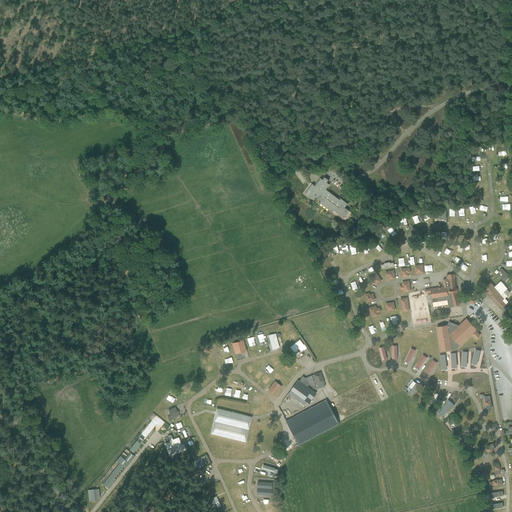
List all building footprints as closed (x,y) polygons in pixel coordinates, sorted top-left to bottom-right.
[(311,191),(308,195),(313,199),(314,196),(315,197),(316,195),(322,200),(322,201),(320,203),(322,204),(323,205),(333,212),(334,210),(336,212),(341,216),(347,209),(345,207),(345,206),(346,205),(347,203),(341,198),(339,200),(338,199),(337,198),(325,190),(322,188),(327,182),(328,180),(327,179),(325,177),(323,179),(322,179),(321,178),(318,182),(315,186),(311,191)] [(434,208),(434,219),(446,219),(446,209),(434,208)] [(410,219),(415,225),(419,222),(414,216),(410,219)] [(407,235),(413,238),(418,231),(413,227),(407,235)] [(501,268),(499,270),(497,268),(494,272),(504,281),(509,275),(501,268)] [(485,275),(491,281),(495,277),(490,271),(485,275)] [(455,306),(459,304),(459,302),(457,293),(458,291),(457,288),(456,286),(455,277),(454,274),(449,275),(446,275),(447,279),(443,279),(443,287),(431,289),(432,294),(432,298),(433,302),(448,300),(449,308),(455,306)] [(376,275),(372,278),(375,282),(376,284),(381,281),(376,275)] [(490,282),(484,287),(496,301),(501,307),(505,304),(508,302),(504,298),(507,296),(503,292),(506,289),(507,288),(501,282),(495,287),(490,282)] [(373,294),(366,296),(367,302),(374,300),(373,294)] [(474,296),(468,300),(471,305),(477,301),(474,296)] [(375,307),(370,309),(373,317),(378,315),(378,313),(376,309),(375,307)] [(351,311),(342,315),(344,320),(353,316),(351,311)] [(459,326),(457,325),(457,324),(456,325),(455,324),(453,323),(452,323),(450,322),(449,322),(447,325),(437,327),(440,351),(456,348),(472,333),(472,334),(473,335),(476,339),(480,335),(476,332),(475,331),(476,329),(472,325),(466,319),(459,326)] [(371,335),(376,333),(373,325),(367,327),(371,335)] [(276,333),(269,335),(272,349),(279,348),(276,333)] [(244,348),(242,339),(239,339),(239,341),(232,343),(235,351),(244,348)] [(303,350),(298,342),(289,348),(293,353),(298,350),(300,353),(303,350)] [(383,346),(378,348),(382,360),(387,359),(383,346)] [(410,348),(405,360),(410,362),(415,350),(410,348)] [(415,366),(420,369),(427,357),(422,355),(415,366)] [(424,372),(429,375),(437,363),(432,360),(424,372)] [(288,394),(304,405),(306,402),(308,404),(316,393),(307,386),(309,384),(314,389),(316,388),(316,389),(325,386),(324,382),(320,372),(313,375),(305,378),(302,376),(299,381),(298,380),(288,394)] [(482,373),(470,377),(472,384),(484,380),(482,373)] [(413,382),(410,386),(415,389),(419,384),(415,381),(416,380),(414,378),(412,381),(413,382)] [(275,382),(269,389),(276,393),(281,387),(275,382)] [(327,391),(324,388),(314,400),(317,403),(327,391)] [(414,400),(418,402),(424,391),(420,389),(414,400)] [(285,421),(298,445),(339,423),(326,399),(285,421)] [(171,419),(179,416),(175,407),(168,409),(171,419)] [(245,442),(252,417),(217,408),(210,433),(245,442)] [(454,423),(456,427),(460,425),(456,417),(448,421),(450,425),(454,423)] [(154,418),(148,424),(154,429),(160,421),(157,419),(156,420),(154,418)] [(185,449),(183,444),(181,445),(178,438),(173,440),(171,435),(168,436),(170,442),(165,444),(169,456),(185,449)] [(470,446),(466,438),(460,441),(463,449),(470,446)] [(137,440),(129,449),(133,452),(140,443),(137,440)] [(495,449),(494,444),(481,446),(482,452),(486,451),(486,452),(491,451),(491,450),(495,449)] [(119,463),(103,484),(108,489),(134,456),(130,452),(125,460),(120,456),(116,461),(119,463)] [(191,462),(194,470),(204,466),(201,458),(191,462)] [(499,470),(500,470),(499,464),(498,464),(497,461),(492,462),(495,475),(500,474),(499,470)] [(485,477),(483,472),(482,473),(481,469),(476,471),(480,483),(485,481),(484,478),(485,477)] [(501,479),(498,480),(498,479),(492,481),(493,481),(489,482),(490,488),(503,485),(501,479)] [(216,496),(209,499),(214,509),(220,506),(216,496)]
